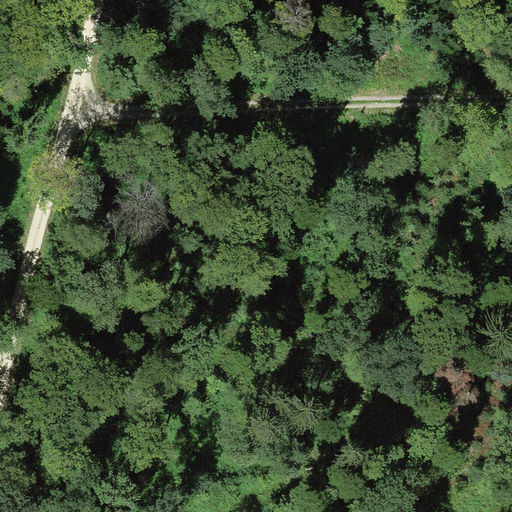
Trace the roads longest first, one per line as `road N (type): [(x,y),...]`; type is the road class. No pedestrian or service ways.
road 1 (track): [(62,115),(511,97)]
road 2 (track): [(91,0),(0,358)]
